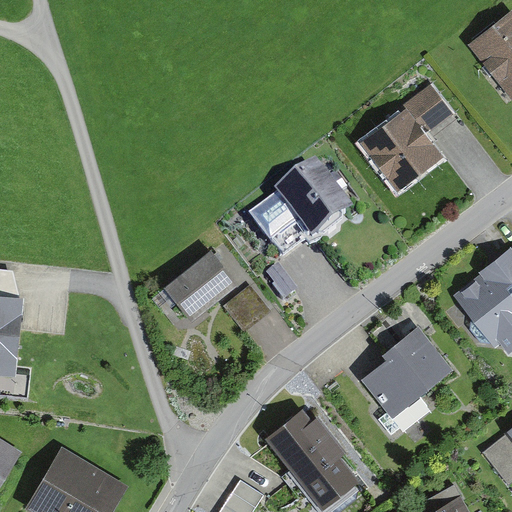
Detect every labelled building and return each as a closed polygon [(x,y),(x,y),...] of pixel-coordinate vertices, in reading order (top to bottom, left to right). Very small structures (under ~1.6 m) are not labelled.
[(511,7),(469,42),(511,94),(511,7)] [(407,105),(360,141),(398,190),(445,154),(428,132),(454,112),(431,82),(404,102),(407,105)] [(277,197),(249,218),(270,245),(272,244),(284,260),(306,244),(309,247),(354,213),(316,163),(275,194),(277,197)] [(481,272),(454,294),(495,345),(501,341),(509,351),(511,349),(511,245),(511,244),(479,269),(481,272)] [(211,246),(164,283),(191,318),(239,280),(211,246)] [(278,266),(266,274),(287,300),(298,291),(278,266)] [(0,372),(15,374),(24,295),(20,294),(13,269),(0,267),(0,372)] [(271,310),(250,284),(224,305),(245,331),(271,310)] [(431,324),(412,300),(372,331),(385,348),(382,350),(386,355),(360,376),(405,433),(432,410),(419,393),(452,367),(423,330),(431,324)] [(312,418),(302,405),(265,434),(322,508),(361,479),(341,453),(346,449),(318,413),(312,418)] [(511,424),(507,428),(509,430),(483,451),(509,483),(511,480),(511,424)] [(0,484),(22,449),(0,435),(0,484)] [(25,506),(35,511),(112,511),(129,484),(62,444),(25,506)] [(253,511),(265,495),(240,479),(219,511),(253,511)] [(400,511),(470,511),(454,483),(400,511)]
